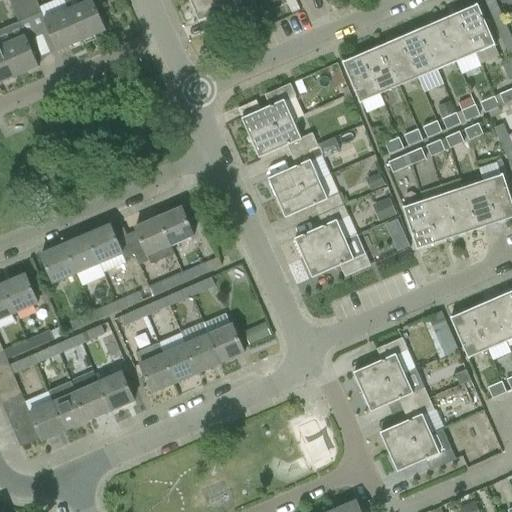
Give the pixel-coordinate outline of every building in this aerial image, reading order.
[(21,23),(31,19),(22,0),(10,0),(9,1),(19,23),(19,24),(21,23)] [(35,0),(22,0),(31,19),(42,14),(35,0)] [(68,11),(82,42),(105,32),(106,32),(92,0),(64,0),(69,10),(68,11)] [(240,0),(197,0),(191,3),(200,23),(228,10),(233,21),(258,10),(253,0),(251,0),(242,4),(240,0)] [(300,10),(294,0),(285,0),(292,14),(300,10)] [(484,0),(496,26),(504,22),(494,0),(484,0)] [(475,56),(496,47),(478,5),(476,6),(476,7),(458,15),(475,56)] [(43,21),(58,53),(59,52),(82,42),(68,11),(43,21)] [(440,23),(458,63),(475,56),(458,15),(440,23)] [(506,49),(511,46),(511,40),(504,22),(496,26),(506,49)] [(438,72),(458,63),(440,23),(420,31),(438,72)] [(402,39),(419,80),(438,72),(420,31),(402,39)] [(1,46),(15,78),(38,68),(39,68),(26,36),(1,46)] [(419,80),(402,39),(383,47),(400,88),(419,80)] [(0,84),(15,78),(0,42),(0,84)] [(400,88),(383,47),(364,56),(382,96),(400,88)] [(382,96),(364,56),(346,64),(345,62),(343,63),(360,105),(382,96)] [(511,63),(510,60),(502,63),(509,81),(511,80),(511,63)] [(270,107),(242,120),(251,139),(293,121),(285,102),(297,97),(291,85),(265,96),(270,107)] [(511,89),(500,95),(504,106),(511,102),(511,89)] [(485,114),(500,108),(495,97),(481,103),(485,114)] [(456,114),(451,104),(439,109),(443,120),(456,114)] [(462,112),(466,122),(480,116),(476,106),(462,112)] [(461,124),(457,114),(456,114),(443,120),(447,130),(461,124)] [(293,121),(251,139),(260,159),(278,151),(288,146),(292,157),(318,146),(313,134),(301,139),(293,121)] [(424,128),(428,138),(442,133),(438,122),(424,128)] [(511,143),(504,124),(494,129),(504,151),(511,147),(511,143)] [(479,125),(465,130),(469,141),(483,135),(479,125)] [(418,130),(405,136),(409,147),(423,141),(418,130)] [(445,139),(450,149),(464,143),(460,133),(445,139)] [(335,138),(322,144),(328,158),(341,152),(335,138)] [(399,138),(385,145),(390,155),(404,149),(399,138)] [(450,149),(445,139),(427,147),(432,157),(450,149)] [(287,172),(269,180),(277,199),(320,181),(311,162),(323,157),(318,146),(292,157),(297,167),(287,172)] [(408,155),(413,165),(426,159),(422,149),(408,155)] [(408,155),(389,163),(393,174),(413,165),(408,155)] [(365,180),(370,192),(384,186),(379,173),(365,180)] [(511,202),(503,176),(482,183),(496,224),(511,218),(511,202)] [(320,181),(277,199),(286,219),(304,211),(314,207),(318,217),(344,206),(339,194),(328,199),(320,181)] [(477,230),(496,224),(482,183),(463,189),(477,230)] [(458,237),(477,230),(463,189),(444,195),(458,237)] [(458,237),(444,195),(425,201),(438,243),(458,237)] [(390,199),(373,206),(379,222),(397,215),(390,199)] [(419,250),(438,243),(425,201),(403,208),(418,251),(420,250),(419,250)] [(313,232),(295,240),(304,259),(345,241),(337,222),(349,217),(344,206),(318,217),(323,228),(313,232)] [(182,208),(159,218),(171,247),(194,237),(182,208)] [(159,218),(135,228),(137,231),(127,236),(135,254),(140,265),(150,261),(151,265),(174,255),(171,247),(159,218)] [(88,236),(100,264),(101,264),(104,273),(126,264),(124,259),(135,254),(127,236),(124,229),(114,233),(111,226),(88,236)] [(410,247),(404,234),(392,239),(398,253),(410,247)] [(64,246),(77,274),(100,264),(88,236),(64,246)] [(345,241),(304,259),(312,279),(340,267),(345,278),(371,267),(357,236),(345,241)] [(64,246),(41,256),(54,284),(77,274),(64,246)] [(206,263),(192,269),(195,278),(209,272),(206,263)] [(26,275),(3,285),(15,314),(39,304),(26,275)] [(189,288),(192,296),(215,286),(212,278),(189,288)] [(153,296),(164,291),(160,283),(149,288),(153,296)] [(3,285),(0,286),(0,320),(15,314),(3,285)] [(153,296),(149,288),(116,302),(120,311),(153,296)] [(45,290),(39,292),(43,302),(49,300),(45,290)] [(180,292),(166,298),(170,306),(183,300),(180,292)] [(511,302),(509,294),(490,302),(508,343),(511,341),(511,302)] [(120,311),(116,302),(93,312),(97,321),(120,311)] [(157,302),(143,308),(146,316),(160,310),(157,302)] [(490,302),(472,310),(489,351),(508,343),(490,302)] [(143,308),(120,318),(124,326),(146,316),(143,308)] [(453,317),(451,318),(468,360),(489,351),(472,310),(453,318),(453,317)] [(73,331),(83,327),(97,321),(93,312),(70,322),(73,331)] [(451,334),(446,320),(442,312),(428,318),(438,340),(451,334)] [(199,374),(218,365),(222,364),(209,336),(204,324),(204,323),(181,333),(182,335),(199,374)] [(204,324),(209,336),(212,334),(207,323),(204,324)] [(255,328),(260,341),(271,336),(266,323),(255,328)] [(209,336),(222,364),(245,354),(233,325),(212,334),(209,336)] [(78,336),(82,344),(105,334),(101,326),(78,336)] [(50,331),(27,341),(31,350),(54,340),(51,333),(50,331)] [(176,384),(199,374),(182,335),(159,344),(176,384)] [(382,361),(354,374),(363,393),(404,375),(396,357),(408,351),(403,339),(377,350),(382,361)] [(69,340),(56,346),(60,354),(73,348),(69,340)] [(27,341),(12,347),(16,356),(31,350),(27,341)] [(153,394),(176,384),(159,344),(136,354),(141,366),(140,366),(153,394)] [(56,346),(33,356),(37,365),(51,358),(60,354),(56,346)] [(4,354),(0,355),(0,367),(9,364),(7,360),(4,354)] [(60,354),(51,358),(54,365),(63,361),(60,354)] [(24,360),(10,366),(14,375),(28,369),(24,360)] [(9,364),(0,367),(0,380),(14,375),(10,366),(9,364)] [(404,375),(363,393),(371,413),(390,405),(400,400),(404,411),(429,400),(424,389),(416,370),(404,375)] [(467,371),(455,375),(460,386),(471,382),(467,371)] [(123,373),(99,383),(112,412),(135,401),(127,383),(123,373)] [(14,375),(0,380),(0,392),(18,385),(14,375)] [(71,382),(48,392),(49,394),(53,403),(66,432),(89,422),(76,393),(77,393),(72,382),(71,382)] [(77,393),(76,393),(89,422),(112,412),(99,383),(77,393)] [(502,383),(488,388),(493,399),(507,393),(502,383)] [(18,385),(0,392),(0,398),(2,404),(22,395),(18,385)] [(22,395),(2,404),(6,414),(27,405),(26,403),(22,395)] [(399,425),(380,434),(389,453),(431,435),(423,417),(434,412),(429,400),(404,411),(409,421),(399,425)] [(53,403),(30,413),(31,415),(36,426),(42,440),(43,442),(66,432),(53,403)] [(27,405),(6,414),(11,424),(31,415),(30,413),(27,405)] [(31,415),(11,424),(15,434),(36,426),(31,415)] [(309,463),(341,451),(328,415),(296,426),(309,463)] [(36,426),(15,434),(20,445),(21,448),(22,448),(42,440),(36,426)] [(431,435),(389,453),(398,473),(425,461),(430,472),(456,461),(442,430),(431,435)] [(361,511),(357,502),(334,511),(333,511),(361,511)] [(478,511),(475,502),(465,506),(467,511),(478,511)]
